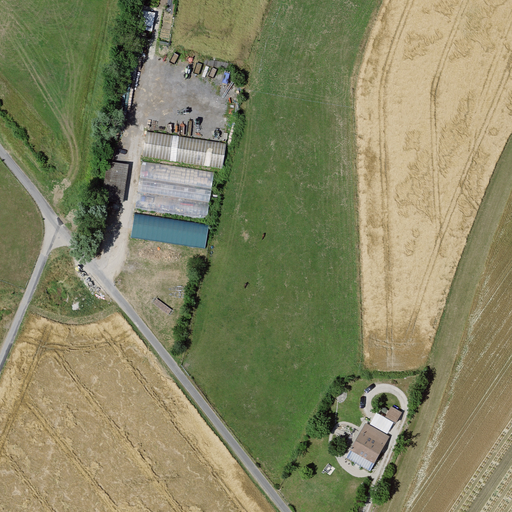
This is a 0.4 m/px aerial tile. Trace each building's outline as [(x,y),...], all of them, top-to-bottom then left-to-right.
[(226,145),(147,132),(143,157),(222,170),(226,145)] [(214,173),(142,162),(135,210),(206,222),(214,173)] [(125,204),(128,167),(113,166),(109,202),(125,204)] [(209,226),(135,214),(130,240),(205,251),(209,226)] [(393,408),(387,418),(398,425),(404,414),(393,408)] [(391,439),(368,425),(348,459),(372,473),(391,439)]
